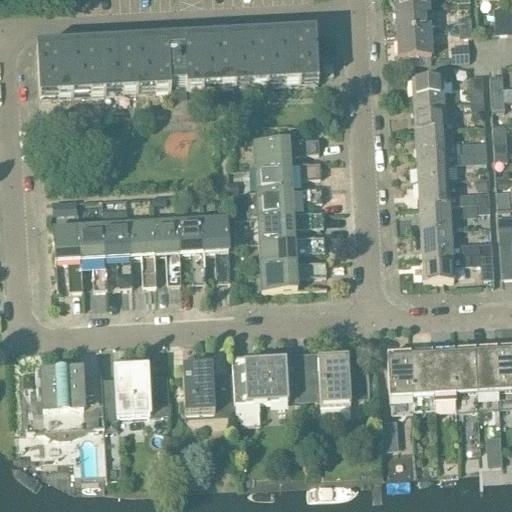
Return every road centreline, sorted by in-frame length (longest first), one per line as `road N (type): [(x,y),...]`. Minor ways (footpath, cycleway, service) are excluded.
road 1 (residential): [(21,341),(1,38),(356,20)]
road 2 (residential): [(21,341),(372,325)]
road 3 (residential): [(372,325),(356,20)]
road 4 (residential): [(372,325),(511,318)]
